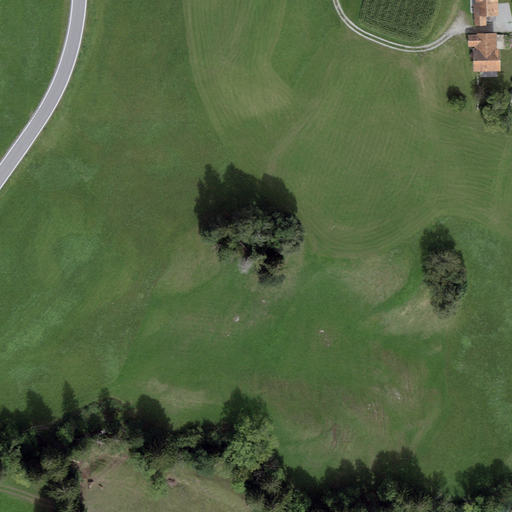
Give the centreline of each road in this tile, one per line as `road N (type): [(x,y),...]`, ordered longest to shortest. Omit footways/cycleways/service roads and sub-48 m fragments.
road 1 (track): [(335,0),(359,32),(409,50),(454,31),(511,28)]
road 2 (tertiary): [(81,0),(60,86),(0,175)]
